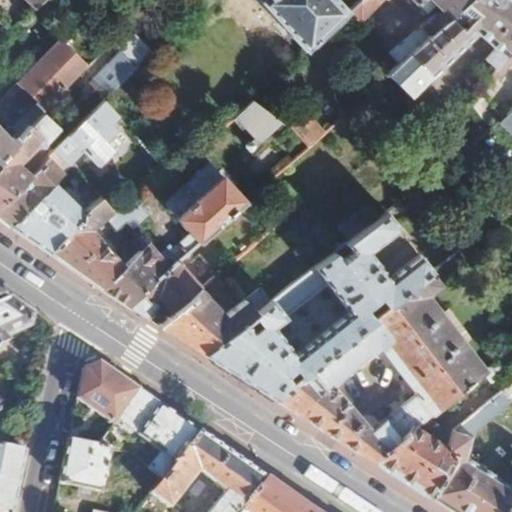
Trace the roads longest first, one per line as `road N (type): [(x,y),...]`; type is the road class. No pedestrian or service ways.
road 1 (secondary): [(78,316),(379,511)]
road 2 (residential): [(24,511),(61,343),(78,316)]
